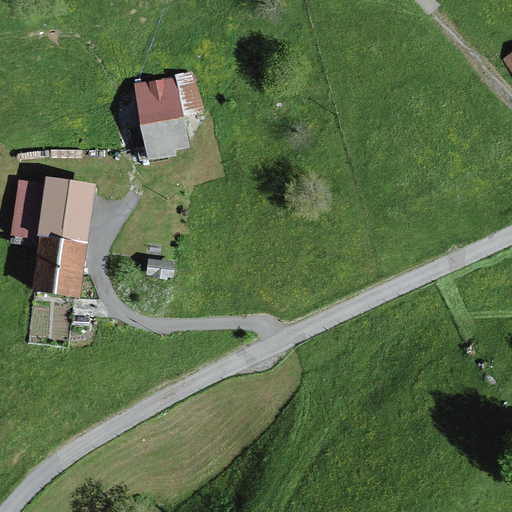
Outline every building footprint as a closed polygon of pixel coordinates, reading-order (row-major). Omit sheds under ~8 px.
[(192,74),(175,76),(182,116),(207,111),(192,74)] [(175,76),(133,83),(146,160),(174,155),(173,149),(187,146),(182,116),(175,76)] [(96,183),(44,175),(43,183),(35,234),(39,235),(87,242),(96,183)] [(35,234),(43,183),(18,180),(9,235),(34,239),(35,234)] [(87,242),(39,235),(32,289),(79,296),(87,242)] [(176,261),(148,258),(146,275),(152,275),(151,278),(167,280),(167,277),(174,278),(176,261)]
